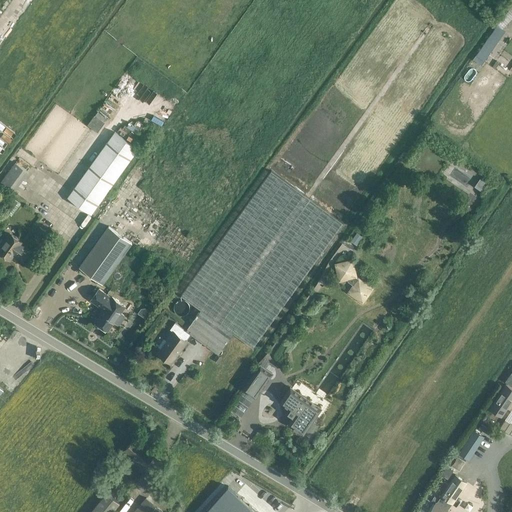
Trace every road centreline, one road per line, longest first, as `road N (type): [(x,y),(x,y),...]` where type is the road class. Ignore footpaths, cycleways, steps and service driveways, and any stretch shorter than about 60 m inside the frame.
road 1 (unclassified): [(333,511),(0,310)]
road 2 (unknown): [(9,316),(68,232),(63,194),(131,101)]
